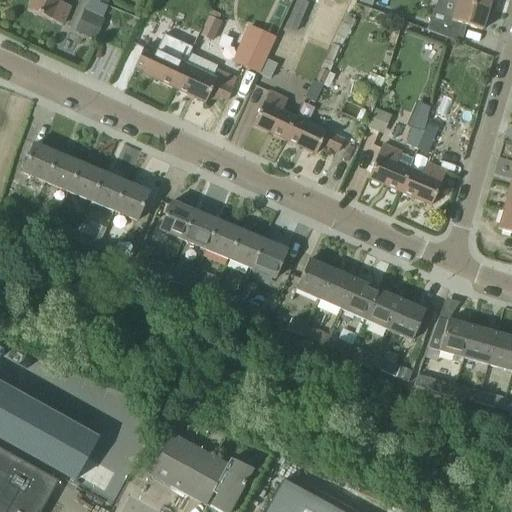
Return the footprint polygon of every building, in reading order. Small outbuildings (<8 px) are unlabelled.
[(32,0),(28,11),(62,26),(70,7),(59,2),(60,0),(32,0)] [(433,11),(430,22),(431,22),(451,28),(453,23),(466,26),(482,31),(487,12),(457,3),(447,0),(437,0),(434,11),(433,11)] [(458,0),(457,3),(487,12),(490,0),(458,0)] [(86,11),(102,18),(107,8),(90,1),(86,11)] [(78,28),(87,32),(86,35),(95,39),(103,21),(85,13),(78,28)] [(222,24),(208,17),(199,36),(213,42),(222,24)] [(428,32),(448,39),(451,28),(431,22),(428,32)] [(246,70),(257,74),(259,76),(276,39),(248,27),(242,39),(252,43),(241,67),(246,70)] [(174,89),(184,67),(145,48),(135,69),(143,73),(142,74),(174,89)] [(216,82),(184,67),(174,89),(205,104),(210,94),(227,102),(232,90),(215,82),(216,82)] [(284,141),(295,119),(282,112),(287,102),(268,93),(253,126),(284,141)] [(416,150),(423,133),(430,108),(416,102),(406,126),(413,129),(406,146),(416,150)] [(368,129),(380,132),(385,114),(372,111),(368,129)] [(343,141),(295,119),(284,141),(316,156),(321,145),(338,153),(343,141)] [(44,184),(56,155),(33,145),(21,174),(44,184)] [(399,193),(409,171),(414,159),(413,159),(412,160),(400,155),(401,154),(382,146),(367,179),(399,193)] [(67,193),(79,165),(56,155),(44,184),(67,193)] [(90,203),(102,174),(79,165),(67,193),(90,203)] [(422,176),(409,171),(399,193),(431,207),(446,173),(427,165),(422,176)] [(113,213),(125,184),(102,174),(90,203),(113,213)] [(148,194),(125,184),(113,213),(136,222),(148,194)] [(503,211),(511,213),(511,188),(509,188),(503,211)] [(181,241),(194,213),(171,203),(159,232),(181,241)] [(5,212),(28,222),(32,213),(8,204),(5,212)] [(511,213),(503,211),(497,231),(511,235),(511,213)] [(32,213),(28,222),(51,232),(55,223),(32,213)] [(205,251),(217,223),(194,213),(181,241),(205,251)] [(55,223),(51,232),(74,241),(77,233),(80,227),(57,218),(55,223)] [(228,261),(240,232),(217,223),(205,251),(228,261)] [(251,270),(263,242),(240,232),(228,261),(251,270)] [(74,241),(97,251),(100,242),(92,239),(77,233),(74,241)] [(116,248),(100,242),(97,251),(121,261),(122,256),(129,255),(132,248),(129,244),(122,245),(118,244),(116,248)] [(286,252),(263,242),(251,270),(274,280),(286,252)] [(134,267),(147,272),(156,252),(142,246),(134,267)] [(318,301),(331,271),(309,261),(296,291),(318,301)] [(153,264),(150,273),(165,280),(169,271),(153,264)] [(189,290),(193,281),(169,271),(165,280),(189,290)] [(342,311),(355,282),(331,271),(318,301),(342,311)] [(189,290),(212,299),(216,291),(201,284),(193,281),(189,290)] [(365,322),(377,292),(355,282),(342,311),(365,322)] [(216,291),(212,299),(226,306),(235,309),(238,300),(216,291)] [(388,332),(401,302),(377,292),(365,322),(388,332)] [(238,300),(235,309),(258,319),(262,310),(238,300)] [(424,313),(401,302),(388,332),(411,342),(424,313)] [(307,327),(292,320),(286,330),(302,337),(307,327)] [(463,360),(472,328),(448,322),(447,323),(438,320),(428,349),(439,352),(439,353),(463,360)] [(323,334),(307,327),(302,337),(318,345),(323,334)] [(488,366),(497,335),(472,328),(463,360),(488,366)] [(511,373),(511,371),(511,339),(497,335),(488,366),(511,373)] [(349,358),(353,347),(338,340),(333,351),(349,358)] [(349,358),(365,365),(369,355),(353,347),(349,358)] [(400,368),(384,361),(380,371),(396,378),(400,368)] [(431,380),(428,390),(428,391),(436,394),(445,396),(448,384),(431,380)] [(0,385),(0,440),(73,481),(97,439),(0,385)] [(481,393),(464,389),(461,400),(477,405),(481,393)] [(497,397),(481,393),(477,405),(494,410),(497,397)] [(149,476),(205,507),(214,511),(229,511),(252,471),(229,461),(226,467),(170,437),(149,476)] [(0,511),(40,511),(57,483),(0,451),(0,511)] [(328,511),(331,508),(281,481),(264,511),(328,511)]
